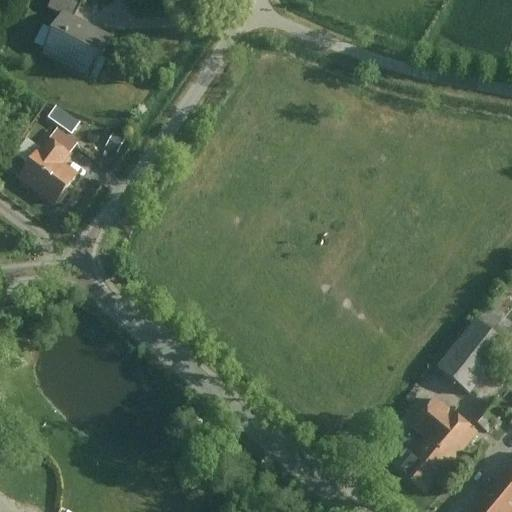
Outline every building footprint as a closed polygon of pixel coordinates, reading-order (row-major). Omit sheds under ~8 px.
[(84,0),(55,0),(51,8),(65,14),(75,19),(84,0)] [(92,84),(114,40),(75,19),(65,14),(42,58),(92,84)] [(48,156),(39,151),(16,188),(59,214),(80,180),(63,170),(71,158),(54,147),(48,156)] [(439,370),(471,394),(511,340),(511,320),(489,303),(439,370)] [(427,497),(478,436),(439,404),(418,430),(440,448),(427,465),(413,454),(398,473),(427,497)] [(511,511),(511,467),(476,511),(511,511)]
